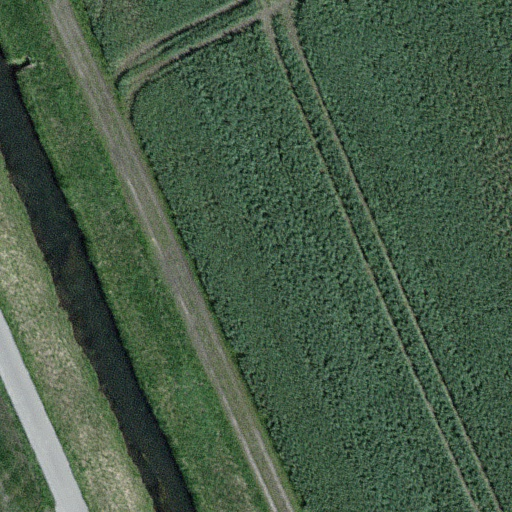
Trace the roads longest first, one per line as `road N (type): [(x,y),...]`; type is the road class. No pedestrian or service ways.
road 1 (track): [(63,0),(293,511)]
road 2 (unclassified): [(0,339),(76,511)]
